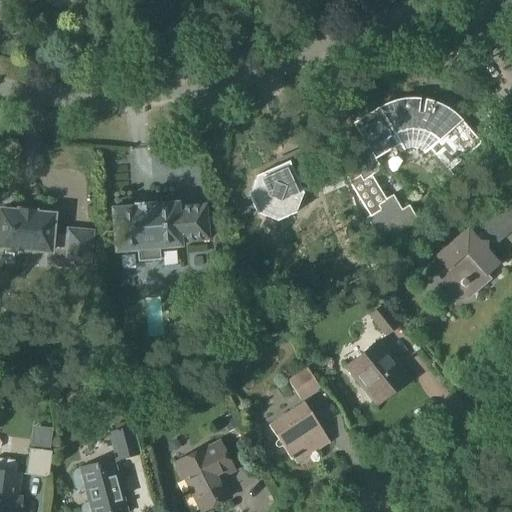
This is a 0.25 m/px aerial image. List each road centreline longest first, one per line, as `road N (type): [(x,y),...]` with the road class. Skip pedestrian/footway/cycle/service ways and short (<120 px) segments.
road 1 (unclassified): [(511,73),(467,25),(436,12),(406,12),(209,86),(134,98),(0,88)]
road 2 (unclassified): [(352,511),(454,439),(511,370)]
